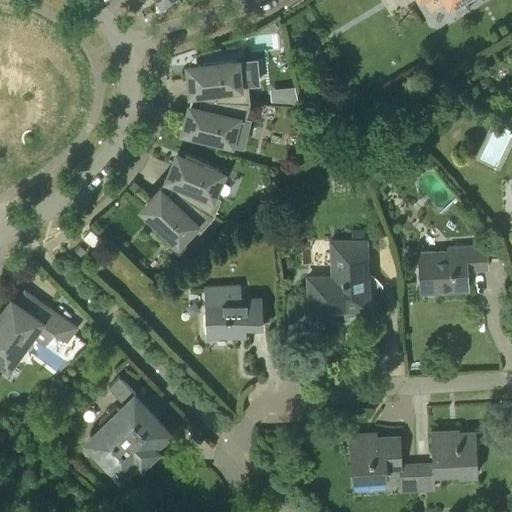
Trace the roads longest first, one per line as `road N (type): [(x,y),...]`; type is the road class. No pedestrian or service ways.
road 1 (residential): [(0,237),(69,192),(109,152),(129,105),(125,48)]
road 2 (residential): [(276,405),(329,389),(511,380)]
road 3 (residential): [(125,48),(261,0)]
